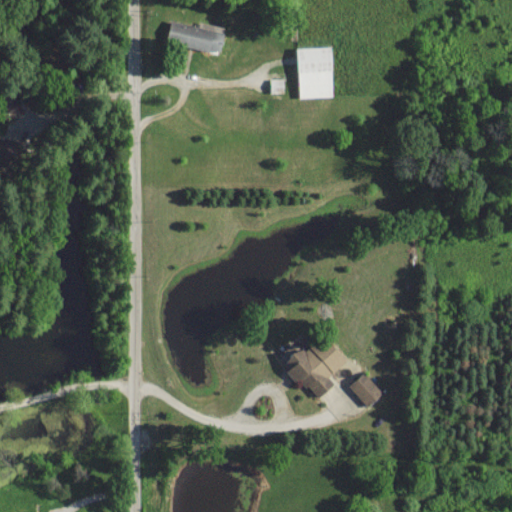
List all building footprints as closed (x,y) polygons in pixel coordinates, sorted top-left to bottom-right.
[(224,32),(170,19),(165,39),(219,52),(224,32)] [(330,45),(296,47),(298,97),(332,96),(330,45)] [(0,100),(9,110),(19,101),(6,89),(0,95),(0,100)] [(0,161),(18,169),(27,147),(0,136),(0,161)] [(346,360),(329,341),(322,347),(316,340),(304,350),(301,346),(281,364),(296,381),(300,378),(317,397),(333,383),(327,376),(346,360)] [(382,391),(363,372),(348,385),(366,405),(382,391)]
